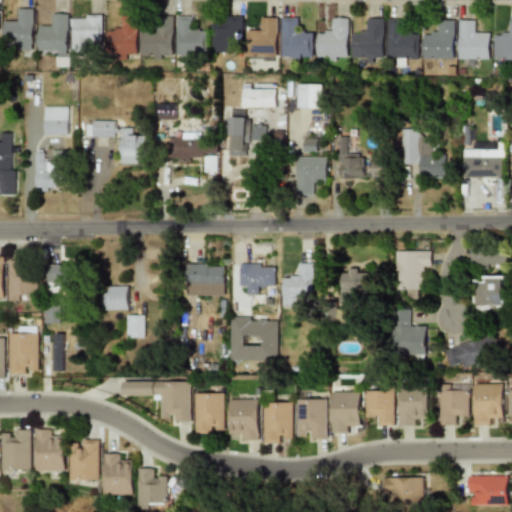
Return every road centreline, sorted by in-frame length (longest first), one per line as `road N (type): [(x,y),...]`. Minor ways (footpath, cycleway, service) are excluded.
road 1 (residential): [(0,401),(87,406),(182,453),(276,467),(385,450),(511,449)]
road 2 (residential): [(0,232),(511,220)]
